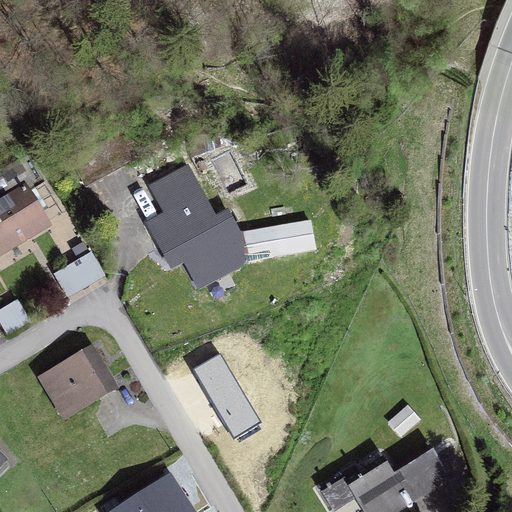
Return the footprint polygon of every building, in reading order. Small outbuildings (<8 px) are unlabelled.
[(214,212),(187,165),(147,185),(162,212),(145,222),(171,269),(184,263),(197,289),(245,262),(316,249),(310,219),(241,231),(228,207),(214,212)] [(21,187),(0,198),(0,261),(48,235),(21,187)] [(99,255),(60,277),(74,301),(113,279),(99,255)] [(24,305),(2,317),(15,338),(36,325),(24,305)] [(105,349),(55,378),(82,425),(133,396),(105,349)] [(260,422),(219,353),(193,369),(234,437),(260,422)] [(447,446),(359,492),(369,511),(423,511),(469,488),(447,446)] [(0,476),(10,466),(0,458),(0,476)] [(190,511),(170,481),(122,511),(190,511)]
